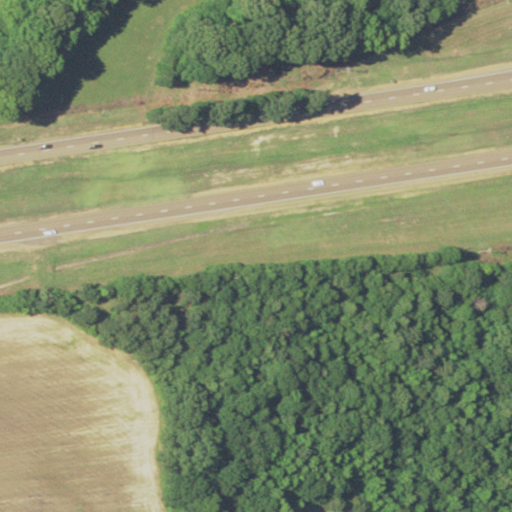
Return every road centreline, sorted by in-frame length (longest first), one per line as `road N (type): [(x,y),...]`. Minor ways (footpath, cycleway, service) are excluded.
road 1 (trunk): [(0,234),(511,156)]
road 2 (trunk): [(511,79),(0,155)]
